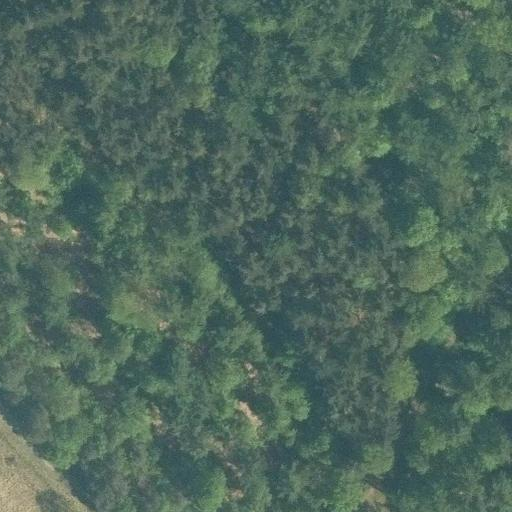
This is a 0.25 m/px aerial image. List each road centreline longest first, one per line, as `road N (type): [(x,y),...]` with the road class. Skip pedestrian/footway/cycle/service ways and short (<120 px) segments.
road 1 (track): [(359,511),(410,409),(511,273)]
road 2 (track): [(0,408),(94,511)]
